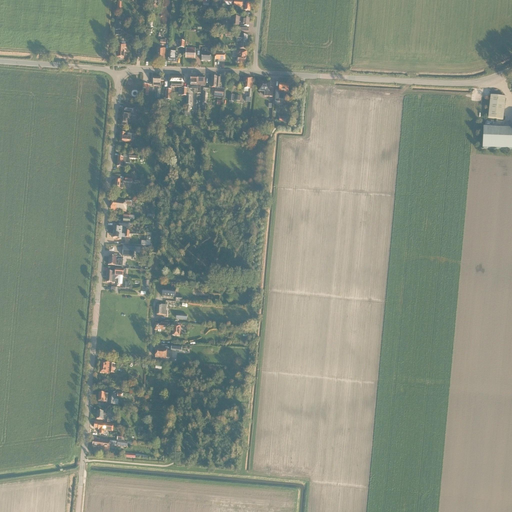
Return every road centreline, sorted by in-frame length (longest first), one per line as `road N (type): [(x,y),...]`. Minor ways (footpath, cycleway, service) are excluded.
road 1 (tertiary): [(92,355),(118,76)]
road 2 (tertiary): [(511,69),(460,83),(254,73)]
road 3 (tertiary): [(78,511),(92,355)]
road 4 (tertiary): [(118,76),(131,69),(254,73)]
